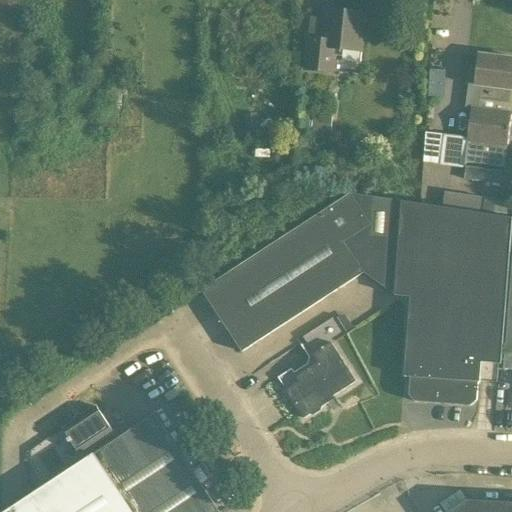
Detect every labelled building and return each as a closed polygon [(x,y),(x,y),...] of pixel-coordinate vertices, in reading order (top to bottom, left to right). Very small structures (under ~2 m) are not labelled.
[(361,52),(364,31),(361,31),(363,14),(326,10),(323,41),(308,39),(305,70),(332,73),(334,57),(342,58),(343,50),(361,52)] [(511,59),(479,55),(477,68),(468,67),(466,83),(469,84),(466,108),(472,109),(469,138),(443,135),(439,166),(465,169),(466,162),(504,167),(511,112),(511,59)] [(22,105),(48,105),(48,92),(22,92),(22,105)] [(311,133),(331,134),(333,115),(313,114),(311,133)] [(371,226),(351,195),(202,291),(242,353),(364,273),(344,243),(371,226)] [(481,363),(501,365),(511,223),(511,218),(401,210),(394,296),(410,298),(403,378),(410,378),(409,396),(414,402),(470,407),(477,401),(478,383),(480,383),(481,363)] [(333,397),(356,382),(331,344),(313,355),(318,363),(298,377),(297,380),(299,383),(288,391),(288,394),(304,419),(310,415),(314,416),(321,411),(322,407),(335,399),(333,397)] [(114,433),(96,407),(63,429),(80,456),(114,433)] [(7,511),(218,511),(154,415),(7,511)] [(511,511),(511,503),(468,501),(452,511),(511,511)]
